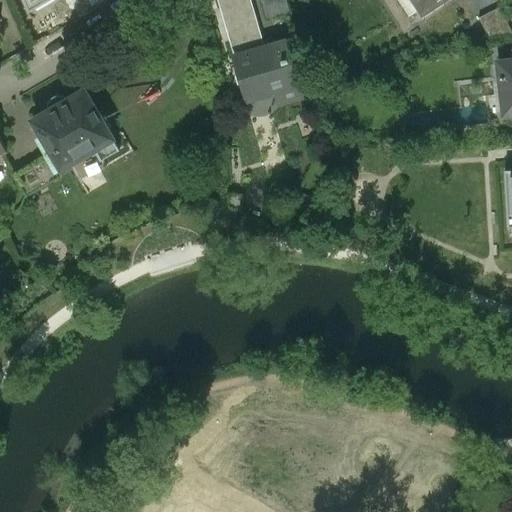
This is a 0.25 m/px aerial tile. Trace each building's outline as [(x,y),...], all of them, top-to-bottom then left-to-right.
[(251,0),(218,0),(235,57),(265,48),(251,0)] [(286,0),(261,0),(267,20),(290,13),(286,0)] [(440,0),(415,0),(423,12),(440,0)] [(479,18),(469,23),(478,39),(488,33),(479,18)] [(265,48),(235,57),(248,100),(276,92),(280,104),(303,97),(286,42),(265,48)] [(511,59),(498,62),(500,81),(510,80),(511,92),(511,59)] [(49,106),(49,111),(33,120),(42,137),(37,140),(46,155),(56,173),(58,172),(71,164),(114,139),(110,133),(112,127),(105,117),(101,115),(100,115),(85,90),(68,100),(64,98),(59,97),(55,99),(51,102),(49,106)] [(409,128),(491,124),(490,105),(408,110),(409,128)] [(114,139),(71,164),(72,165),(95,151),(101,161),(121,150),(114,139)] [(46,155),(13,175),(28,197),(61,177),(58,172),(56,173),(46,155)] [(415,462),(402,487),(402,486),(386,497),(384,494),(369,504),(367,511),(431,511),(442,491),(448,479),(415,462)] [(442,491),(431,511),(447,511),(454,498),(442,491)]
